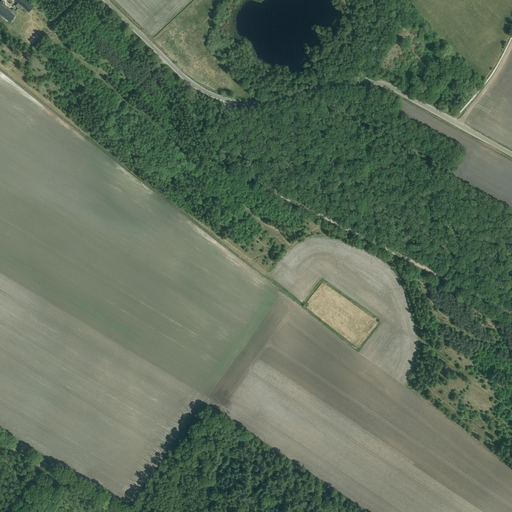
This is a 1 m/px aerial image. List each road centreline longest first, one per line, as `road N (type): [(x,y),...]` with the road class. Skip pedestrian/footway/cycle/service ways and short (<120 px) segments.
road 1 (unclassified): [(511,154),(374,82),(325,83),(261,102),(211,94),(106,0)]
road 2 (track): [(511,314),(263,185),(226,99)]
road 3 (track): [(121,511),(0,439)]
